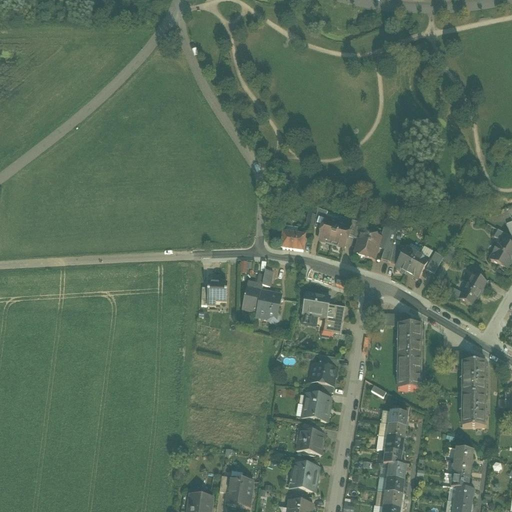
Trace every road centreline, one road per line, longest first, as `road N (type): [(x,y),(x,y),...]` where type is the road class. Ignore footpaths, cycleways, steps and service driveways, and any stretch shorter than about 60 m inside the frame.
road 1 (residential): [(257,255),(259,173),(202,84),(178,9)]
road 2 (unclassified): [(257,255),(0,264)]
road 3 (unclassified): [(178,9),(116,85),(0,179)]
road 4 (residential): [(370,281),(334,511)]
road 5 (residential): [(357,0),(431,7),(500,0)]
road 6 (residential): [(489,346),(370,281)]
